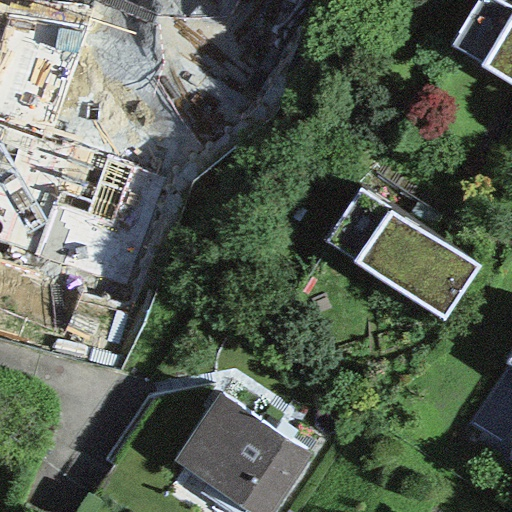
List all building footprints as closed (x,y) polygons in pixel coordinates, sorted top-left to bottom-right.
[(101,0),(255,88),(305,0),(101,0)] [(481,56),(511,75),(511,0),(474,0),(461,23),(491,41),(481,56)] [(0,244),(128,290),(168,177),(83,147),(0,117),(0,244)] [(355,253),(445,313),(466,282),(481,259),(362,179),(335,218),(365,238),(355,253)] [(307,445),(224,390),(191,439),(181,454),(264,509),(307,445)]
